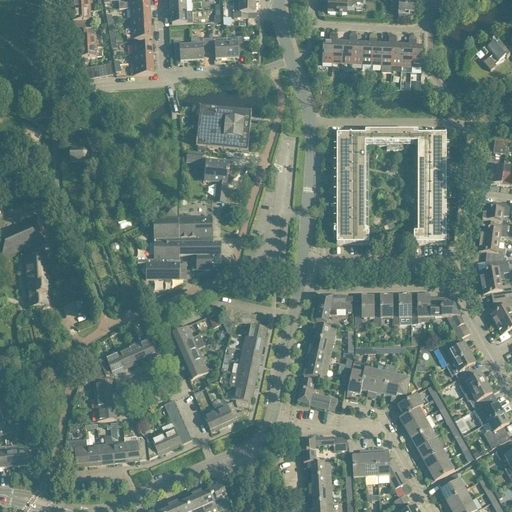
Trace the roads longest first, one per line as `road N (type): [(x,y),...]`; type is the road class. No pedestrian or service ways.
road 1 (residential): [(469,188),(469,127),(310,123)]
road 2 (residential): [(429,511),(381,430),(293,426)]
road 3 (unclassified): [(171,356),(118,380),(121,418),(180,395)]
road 4 (residential): [(298,289),(456,288)]
road 5 (residential): [(460,256),(303,255)]
road 6 (unclassified): [(160,333),(225,302),(294,316)]
road 7 (residential): [(310,25),(410,30),(428,20),(435,0)]
road 8 (residential): [(303,255),(310,123)]
road 9 (residential): [(166,84),(291,62)]
road 10 (residential): [(99,511),(212,465)]
